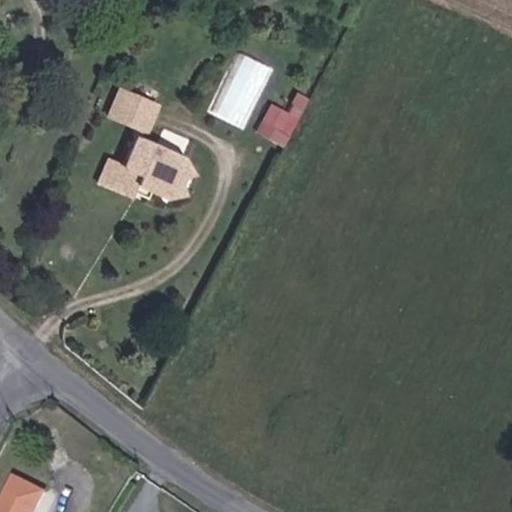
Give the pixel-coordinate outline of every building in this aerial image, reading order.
[(286,145),(309,95),(297,90),(288,108),(271,100),(256,131),(286,145)] [(123,93),(113,116),(146,131),(156,106),(123,93)] [(170,197),(185,158),(140,138),(126,167),(108,159),(98,183),(129,197),(136,182),(170,197)] [(193,177),(185,158),(170,197),(188,191),(193,177)] [(0,507),(19,468),(0,460),(0,507)]
